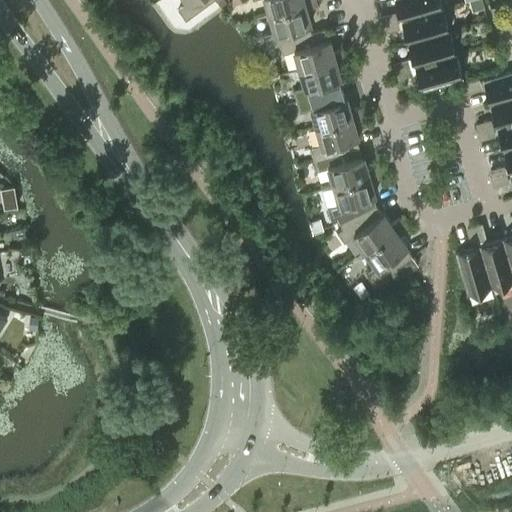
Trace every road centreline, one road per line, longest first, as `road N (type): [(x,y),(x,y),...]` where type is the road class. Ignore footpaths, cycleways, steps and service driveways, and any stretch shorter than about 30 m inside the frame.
road 1 (secondary): [(236,433),(242,370),(218,303),(8,0)]
road 2 (residential): [(391,114),(455,96),(489,206),(439,220),(406,182)]
road 3 (residential): [(511,430),(360,466),(236,433)]
